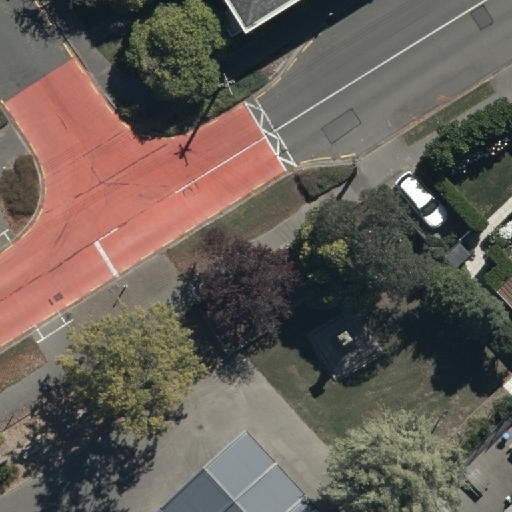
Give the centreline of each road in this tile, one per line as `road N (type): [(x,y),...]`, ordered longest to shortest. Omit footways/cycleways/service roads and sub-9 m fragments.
road 1 (residential): [(127,221),(487,0)]
road 2 (residential): [(127,221),(0,36)]
road 3 (residential): [(0,302),(127,221)]
